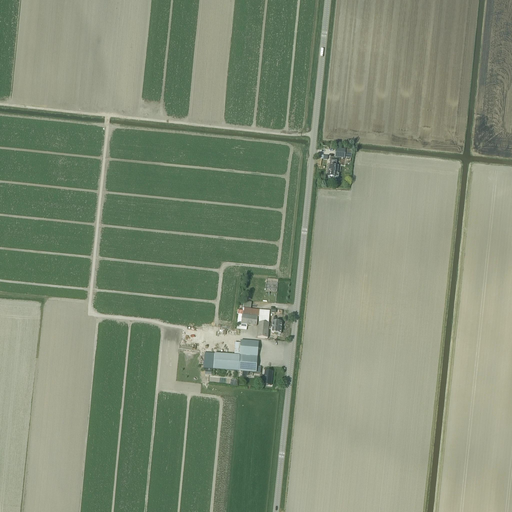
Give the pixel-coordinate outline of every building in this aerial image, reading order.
[(352,158),(353,150),(346,150),(345,153),(336,152),(335,158),(345,159),(345,158),(352,158)] [(327,179),(334,180),(334,178),(338,178),(338,174),(335,174),(336,166),(329,165),(327,179)] [(265,291),(277,292),(278,280),(267,279),(265,291)] [(259,311),(251,310),(252,303),(244,302),(241,324),(256,326),(257,317),(259,317),(257,338),(267,339),(270,312),(259,311)] [(273,318),(272,327),(281,329),(282,323),(275,322),(276,319),(273,318)] [(213,370),(256,373),(260,373),(260,367),(257,367),(258,343),(240,342),(239,357),(214,355),(213,370)] [(270,386),(272,372),(265,372),(263,385),(270,386)]
